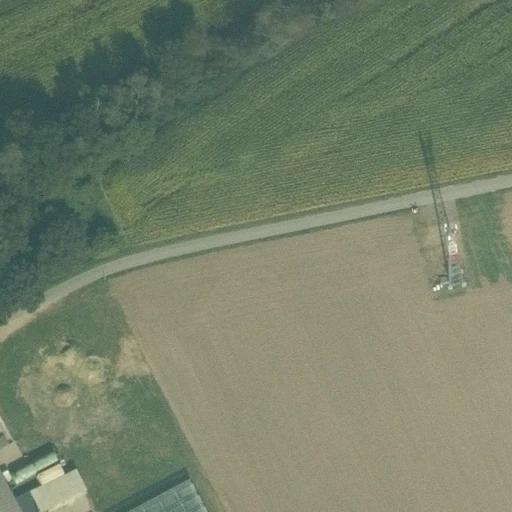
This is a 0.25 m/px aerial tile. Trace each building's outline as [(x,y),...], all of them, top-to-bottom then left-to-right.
[(30,499),(36,511),(43,511),(82,490),(75,477),(30,499)] [(0,511),(16,511),(14,507),(0,482),(0,511)] [(202,511),(188,486),(139,511),(202,511)] [(82,490),(43,511),(53,511),(86,497),(82,490)] [(36,511),(30,499),(14,507),(16,511),(36,511)]
